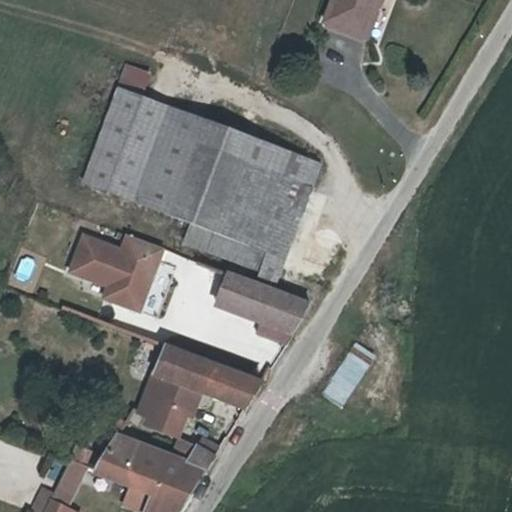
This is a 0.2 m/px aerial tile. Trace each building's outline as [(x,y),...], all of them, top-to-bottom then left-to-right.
[(374,0),(325,0),(316,26),(359,42),(374,0)] [(138,79),(117,71),(110,91),(130,98),(138,79)] [(307,168),(108,95),(73,189),(181,228),(204,237),(198,257),(249,277),(247,280),(263,286),(307,168)] [(204,237),(180,228),(174,248),(198,257),(204,237)] [(153,258),(117,244),(112,260),(74,246),(60,281),(98,296),(94,308),(130,321),(153,258)] [(299,312),(220,282),(205,314),(261,334),(286,344),(304,315),(299,312)] [(286,344),(261,334),(255,345),(278,356),(286,344)] [(320,394),(341,407),(375,355),(354,341),(320,394)] [(238,419),(257,389),(163,355),(150,379),(159,384),(141,419),(137,427),(165,442),(176,421),(181,424),(194,400),(238,419)] [(159,384),(150,379),(132,414),(141,419),(159,384)] [(182,474),(107,443),(85,479),(142,504),(139,511),(180,511),(200,481),(182,474)] [(197,449),(182,474),(200,481),(210,465),(212,461),(214,459),(197,449)] [(58,469),(36,509),(41,511),(53,511),(73,475),(58,469)]
